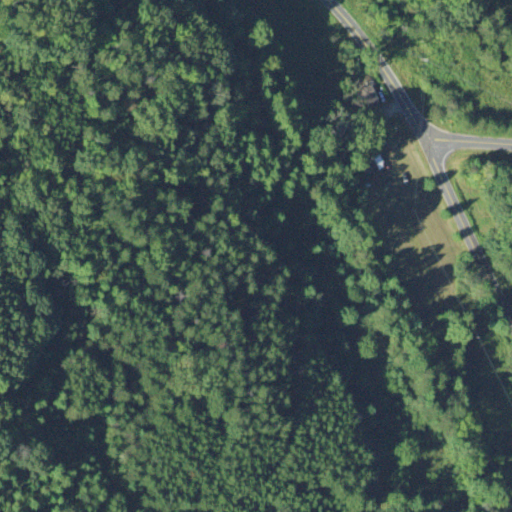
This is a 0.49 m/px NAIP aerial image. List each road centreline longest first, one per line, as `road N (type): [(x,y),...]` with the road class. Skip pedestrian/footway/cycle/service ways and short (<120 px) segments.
road 1 (residential): [(511,320),(429,140)]
road 2 (residential): [(429,140),(358,33),(323,0)]
